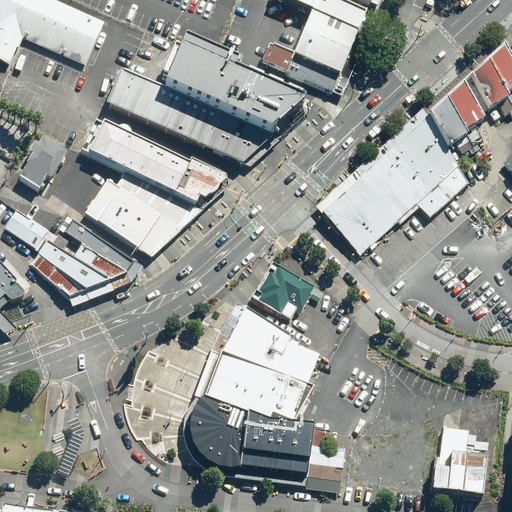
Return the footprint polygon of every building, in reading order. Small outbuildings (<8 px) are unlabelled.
[(104,29),(36,0),(0,0),(0,67),(9,71),(17,52),(19,53),(23,44),(86,71),(104,29)] [(360,21),(307,0),(269,0),(267,7),(304,22),(352,41),(360,21)] [(350,0),(377,10),(381,0),(350,0)] [(334,83),(352,41),(304,22),(287,64),(334,83)] [(324,104),(190,50),(170,98),(283,142),(324,104)] [(328,98),(334,83),(287,64),(263,54),(257,69),(328,98)] [(511,92),(511,80),(496,54),(461,86),(421,123),(441,154),(460,142),(457,138),(480,125),(476,120),(502,104),(499,100),(511,92)] [(283,142),(170,98),(118,77),(103,115),(246,174),(283,142)] [(318,216),(359,265),(455,171),(444,155),(442,157),(421,123),(318,216)] [(106,178),(193,219),(229,186),(97,126),(80,163),(106,178)] [(42,147),(15,185),(37,200),(64,162),(42,147)] [(150,267),(193,219),(106,178),(82,220),(150,267)] [(42,242),(10,219),(0,232),(0,240),(29,261),(42,242)] [(31,266),(67,298),(145,268),(74,219),(67,231),(86,244),(75,260),(49,243),(31,266)] [(0,310),(6,306),(15,303),(20,301),(23,300),(24,296),(22,292),(15,285),(16,282),(0,264),(0,310)] [(321,296),(267,268),(247,304),(287,325),(292,315),(296,318),(306,300),(316,305),(321,296)] [(238,314),(217,361),(308,393),(321,361),(238,314)] [(294,484),(302,442),(298,431),(308,393),(217,361),(199,417),(197,425),(196,436),(197,448),(199,456),(208,465),(214,471),(226,474),(239,476),(249,475),(260,470),(262,478),(294,484)] [(63,427),(68,439),(53,476),(64,480),(81,439),(74,423),(63,427)] [(344,497),(350,442),(308,438),(302,493),(344,497)] [(428,474),(424,500),(476,506),(481,464),(443,460),(441,475),(428,474)]
